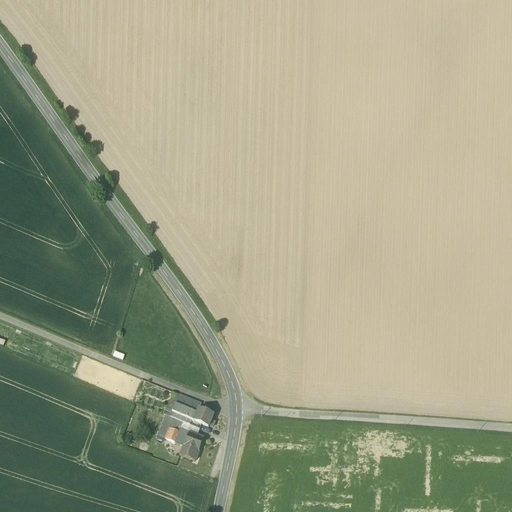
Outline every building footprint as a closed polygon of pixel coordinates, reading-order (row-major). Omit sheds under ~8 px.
[(199,405),(179,397),(175,406),(197,415),(199,410),(199,405)] [(197,415),(175,406),(172,413),(208,429),(214,416),(199,410),(197,415)] [(155,437),(164,440),(168,429),(171,430),(174,420),(163,416),(155,437)] [(183,424),(174,420),(171,430),(178,433),(179,430),(181,431),(183,424)] [(197,429),(183,424),(181,431),(189,434),(195,436),(197,429)] [(171,430),(168,429),(164,440),(174,444),(178,433),(171,430)] [(181,431),(179,430),(178,433),(174,444),(184,448),(189,434),(181,431)] [(195,436),(189,434),(184,448),(180,457),(195,463),(198,454),(199,454),(204,440),(195,436)]
